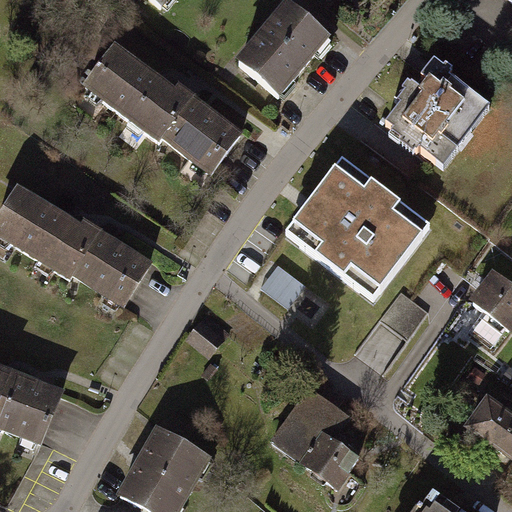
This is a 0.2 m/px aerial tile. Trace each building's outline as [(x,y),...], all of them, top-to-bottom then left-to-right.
[(147,0),(161,11),(169,0),(147,0)] [(290,4),(240,66),(281,99),(331,37),(290,4)] [(117,51),(88,89),(209,178),(238,140),(117,51)] [(445,72),(407,127),(466,168),(505,113),(445,72)] [(346,165),(288,239),(376,307),(434,233),(346,165)] [(19,192),(0,224),(0,243),(120,314),(147,266),(19,192)] [(282,269),(264,292),(292,313),(309,289),(282,269)] [(511,275),(488,305),(511,323),(511,275)] [(383,371),(433,317),(408,294),(358,348),(383,371)] [(60,395),(0,372),(0,437),(38,452),(60,395)] [(326,391),(294,433),(337,466),(369,424),(326,391)] [(478,436),(500,451),(511,432),(511,401),(504,396),(478,436)] [(511,432),(500,451),(511,458),(511,432)] [(159,433),(121,500),(141,511),(183,511),(212,464),(159,433)] [(460,511),(438,497),(428,511),(460,511)]
